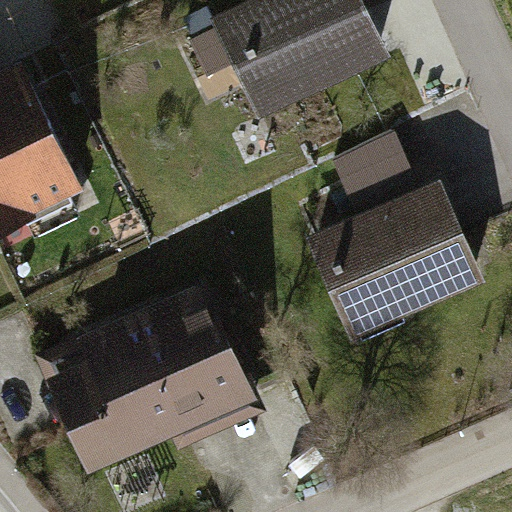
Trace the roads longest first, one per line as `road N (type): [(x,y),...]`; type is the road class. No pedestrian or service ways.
road 1 (residential): [(360,511),(511,446)]
road 2 (residential): [(511,115),(460,0)]
